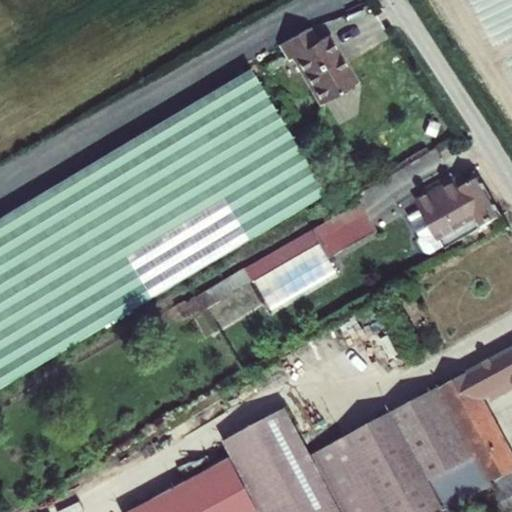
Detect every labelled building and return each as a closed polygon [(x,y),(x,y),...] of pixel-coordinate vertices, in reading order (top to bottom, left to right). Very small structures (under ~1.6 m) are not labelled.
[(311,20),(285,35),(295,51),(300,49),(326,95),(360,75),(332,25),(319,32),(311,20)] [(256,64),(0,213),(0,382),(330,190),(256,64)] [(507,216),(484,177),(463,189),(428,208),(446,241),(448,246),(507,216)] [(428,208),(463,189),(458,180),(423,199),(426,204),(428,208)] [(250,260),(259,275),(325,237),(332,249),(378,221),(363,194),(250,260)] [(435,248),(446,241),(428,208),(426,204),(416,210),(435,248)] [(325,237),(259,275),(279,310),(345,271),(332,249),(325,237)] [(511,353),(447,386),(448,387),(497,484),(511,475),(511,447),(488,402),(511,389),(511,353)] [(497,484),(448,387),(351,438),(389,511),(435,511),(447,506),(450,510),(497,484)] [(348,511),(319,455),(294,408),(227,443),(236,459),(134,511),(348,511)] [(319,455),(348,511),(389,511),(351,438),(319,455)] [(511,511),(511,475),(497,484),(511,511)]
